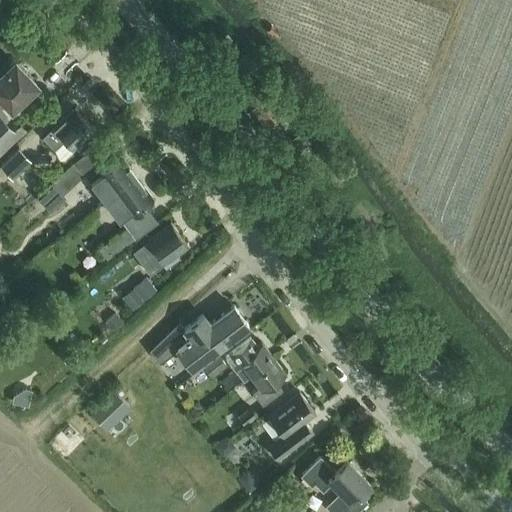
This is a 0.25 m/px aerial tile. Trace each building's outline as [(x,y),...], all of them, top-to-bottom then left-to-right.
[(0,112),(3,115),(5,113),(9,108),(35,83),(25,73),(27,66),(23,62),(16,63),(14,61),(0,75),(0,112)] [(263,122),(275,113),(282,107),(263,82),(243,98),(263,122)] [(54,128),(43,138),(54,149),(64,139),(74,149),(95,128),(76,107),(54,128)] [(14,131),(2,117),(0,118),(0,157),(28,132),(21,125),(14,131)] [(0,165),(13,180),(32,162),(19,148),(0,165)] [(120,190),(137,177),(119,154),(110,161),(106,155),(87,170),(94,179),(90,182),(105,201),(120,190)] [(63,194),(84,175),(73,163),(46,188),(56,198),(62,193),(63,194)] [(120,190),(105,201),(119,219),(123,216),(131,227),(150,213),(144,206),(153,199),(137,177),(120,190)] [(155,271),(165,263),(188,245),(171,223),(148,239),(156,250),(146,258),(155,271)] [(108,259),(135,239),(127,228),(99,248),(108,259)] [(146,276),(133,286),(141,296),(144,300),(157,290),(154,286),(146,276)] [(179,322),(146,346),(149,349),(155,358),(172,345),(187,367),(201,357),(204,360),(250,326),(234,304),(210,321),(204,313),(184,328),(182,325),(180,322),(179,322)] [(116,313),(106,321),(113,330),(124,323),(116,313)] [(245,366),(252,376),(253,376),(261,369),(274,359),(263,344),(254,351),(248,343),(228,359),(238,372),(245,366)] [(211,379),(228,366),(219,355),(202,368),(211,379)] [(261,369),(253,376),(260,385),(253,390),(264,405),(284,390),(278,382),(287,375),(274,359),(261,369)] [(14,395),(12,402),(28,406),(33,390),(26,388),(14,395)] [(107,431),(131,408),(113,389),(89,411),(107,431)] [(277,460),(302,441),(313,432),(305,421),(316,413),(300,393),(270,417),(284,435),(268,447),(277,460)] [(245,425),(257,416),(250,406),(238,415),(245,425)] [(335,471),(320,456),(302,474),(311,485),(315,482),(323,490),(332,482),(341,491),(327,505),(333,511),(356,511),(368,501),(361,493),(371,484),(348,459),(335,471)] [(248,470),(238,477),(249,492),(259,484),(248,470)]
